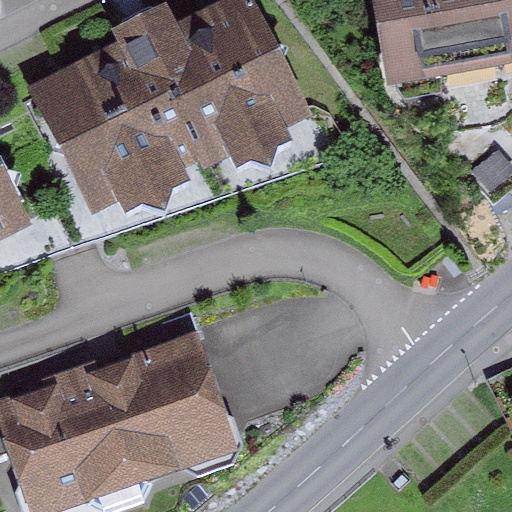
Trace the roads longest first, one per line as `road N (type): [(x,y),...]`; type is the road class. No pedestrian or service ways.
road 1 (residential): [(0,349),(291,248),(369,283),(434,360)]
road 2 (tertiary): [(269,511),(434,360)]
